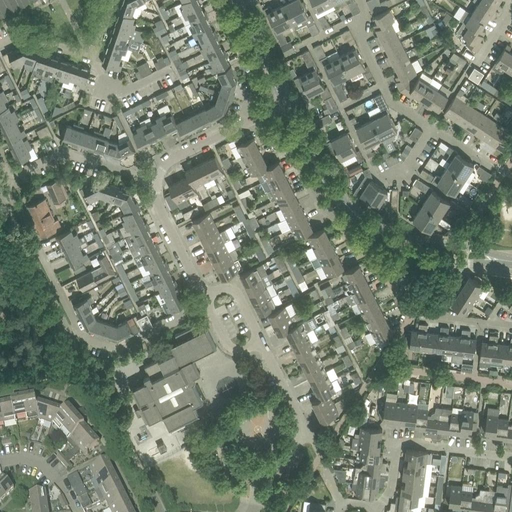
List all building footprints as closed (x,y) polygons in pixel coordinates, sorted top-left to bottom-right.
[(0,0),(0,14),(10,10),(5,0),(0,0)] [(20,5),(18,0),(5,0),(10,10),(20,5)] [(132,15),(136,5),(130,0),(123,0),(121,7),(120,6),(118,11),(132,15)] [(185,0),(184,1),(183,1),(182,2),(184,7),(181,8),(184,13),(201,4),(198,0),(185,0)] [(300,0),(291,0),(283,4),(288,14),(304,6),(300,0)] [(318,11),(333,3),(331,0),(315,0),(313,1),(318,11)] [(331,0),(333,3),(339,0),(346,0),(353,15),(360,11),(354,0),(331,0)] [(378,0),(367,0),(366,0),(372,13),(383,8),(380,3),(378,0)] [(386,0),(380,3),(383,8),(389,5),(386,0)] [(495,8),(498,3),(494,0),(479,0),(478,3),(496,15),(498,11),(495,8)] [(496,15),(478,3),(472,13),(486,22),(489,16),(493,19),(496,15)] [(192,21),(207,13),(205,10),(204,10),(201,4),(184,13),(186,18),(189,16),(192,21)] [(288,14),(283,4),(272,9),(270,5),(263,8),(265,14),(268,13),(272,22),(288,14)] [(316,24),(313,19),(311,14),(309,15),(304,6),(288,14),(293,23),(296,29),(307,23),(309,28),(316,24)] [(427,6),(422,9),(425,16),(430,13),(427,6)] [(395,19),(390,8),(375,16),(378,22),(374,24),(376,28),(391,21),(395,19)] [(466,9),(460,19),(464,21),(483,34),(486,30),(482,27),(486,22),(472,13),(466,9)] [(137,18),(135,17),(135,16),(132,15),(118,11),(117,15),(119,15),(116,22),(134,28),(136,22),(137,18)] [(447,12),(442,20),(449,25),(455,17),(447,12)] [(209,17),(207,13),(192,21),(194,26),(191,28),(193,32),(210,24),(207,18),(209,17)] [(433,20),(430,13),(425,16),(429,22),(433,20)] [(293,23),(288,14),(272,22),(277,31),(275,32),(286,54),(295,49),(293,44),(290,45),(282,29),(293,23)] [(325,18),(323,14),(318,16),(324,29),(330,26),(326,18),(325,18)] [(396,31),(391,21),(376,28),(379,34),(375,36),(377,40),(396,31)] [(464,21),(458,31),(463,34),(469,38),(466,43),(477,51),(483,42),(480,39),(482,36),(483,34),(464,21)] [(146,31),(134,28),(116,22),(114,28),(113,27),(111,31),(131,38),(143,42),(146,31)] [(213,30),(210,24),(193,32),(196,37),(199,36),(201,41),(217,33),(215,29),(213,30)] [(440,34),(437,27),(432,29),(435,36),(440,34)] [(356,42),(349,29),(341,33),(345,41),(348,40),(351,45),(356,42)] [(129,43),(131,38),(111,31),(110,35),(112,36),(109,42),(128,48),(129,43)] [(396,31),(377,40),(379,44),(383,43),(386,48),(401,41),(396,31)] [(219,36),(217,33),(201,41),(204,45),(201,47),(203,52),(220,43),(217,37),(219,36)] [(440,34),(435,36),(439,43),(444,40),(440,34)] [(388,61),(406,51),(401,41),(386,48),(389,54),(385,56),(388,61)] [(126,53),(128,48),(109,42),(107,48),(106,48),(104,52),(121,57),(123,52),(126,53)] [(223,49),(220,43),(203,52),(205,57),(208,55),(211,60),(226,52),(224,48),(223,49)] [(345,65),(340,55),(329,61),(320,43),(313,47),(322,65),(324,64),(329,73),(345,65)] [(505,68),(511,57),(511,52),(509,50),(511,46),(507,44),(495,61),(505,68)] [(25,60),(24,46),(13,51),(13,50),(3,55),(9,67),(14,64),(15,65),(25,60)] [(35,63),(40,49),(35,48),(35,50),(24,46),(25,60),(35,63)] [(361,57),(356,48),(340,55),(345,65),(361,57)] [(448,48),(441,54),(446,58),(451,50),(448,48)] [(44,73),(50,55),(43,53),(44,51),(40,49),(35,63),(34,66),(39,68),(38,71),(44,73)] [(299,88),(320,77),(315,68),(318,67),(309,49),(302,53),(310,70),(294,78),(299,88)] [(397,69),(411,61),(406,51),(388,61),(390,65),(394,63),(397,69)] [(119,62),(121,57),(104,52),(103,56),(105,56),(102,63),(121,69),(122,63),(119,62)] [(228,56),(226,52),(211,60),(213,65),(210,66),(213,71),(230,63),(227,57),(228,56)] [(454,52),(449,59),(455,64),(457,60),(460,56),(454,52)] [(55,73),(60,56),(56,55),(56,57),(50,55),(44,73),(49,74),(50,71),(55,73)] [(64,80),(70,62),(64,59),(64,58),(60,56),(55,73),(60,75),(59,78),(64,80)] [(463,64),(466,60),(460,56),(457,60),(463,64)] [(361,69),(365,67),(361,57),(345,65),(350,74),(353,81),(364,75),(361,69)] [(149,64),(149,65),(147,61),(138,66),(139,69),(143,76),(152,71),(149,64)] [(417,72),(411,61),(397,69),(400,75),(396,77),(398,81),(396,82),(400,90),(411,80),(408,76),(417,72)] [(76,80),(81,63),(77,62),(76,64),(70,62),(64,80),(69,81),(70,78),(76,80)] [(85,87),(91,68),(84,66),(85,65),(81,63),(76,80),(80,82),(79,85),(85,87)] [(231,65),(222,70),(218,72),(223,82),(237,81),(232,71),(233,70),(231,65)] [(350,74),(345,65),(329,73),(334,82),(331,83),(340,101),(348,97),(339,80),(350,74)] [(484,72),(475,66),(468,76),(478,82),(484,72)] [(325,87),(320,77),(299,88),(304,97),(320,90),(324,99),(332,95),(329,90),(327,85),(325,87)] [(420,97),(429,83),(419,77),(415,83),(411,80),(400,90),(412,97),(414,94),(420,97)] [(487,88),(490,83),(484,79),(481,84),(487,88)] [(233,92),(237,81),(223,82),(219,93),(233,97),(235,93),(233,92)] [(438,89),(429,83),(420,97),(425,101),(423,105),(427,107),(438,89)] [(500,97),(503,92),(497,88),(494,92),(500,97)] [(439,109),(448,95),(438,89),(427,107),(431,110),(433,106),(439,109)] [(503,92),(500,97),(507,101),(510,96),(503,92)] [(232,102),(233,97),(219,93),(216,103),(226,113),(230,101),(232,102)] [(390,111),(388,106),(381,93),(374,97),(381,109),(370,115),(372,119),(377,129),(393,121),(388,112),(390,111)] [(0,109),(9,105),(7,106),(5,101),(8,99),(6,95),(0,97),(0,109)] [(332,95),(324,99),(328,107),(331,112),(338,108),(336,103),(332,95)] [(454,120),(466,102),(456,95),(444,113),(454,120)] [(135,111),(145,106),(143,102),(133,107),(135,111)] [(464,126),(476,108),(466,102),(454,120),(464,126)] [(226,113),(216,103),(206,108),(212,122),(217,119),(216,118),(226,113)] [(0,121),(17,113),(14,108),(11,110),(9,105),(0,109),(0,121)] [(125,116),(135,111),(133,107),(123,112),(125,116)] [(212,122),(206,108),(206,107),(201,110),(199,107),(194,109),(203,126),(212,122)] [(475,133),(486,115),(476,108),(464,126),(475,133)] [(203,126),(194,109),(190,111),(191,115),(186,117),(193,131),(203,126)] [(180,129),(177,122),(175,119),(173,113),(171,110),(166,112),(161,115),(170,132),(175,129),(176,131),(180,129)] [(3,132),(19,124),(16,120),(19,118),(17,113),(0,121),(3,128),(1,128),(3,132)] [(45,119),(42,113),(38,115),(43,124),(47,122),(45,119)] [(328,113),(324,115),(315,120),(319,127),(327,123),(332,120),(328,113)] [(170,132),(161,115),(156,117),(158,120),(153,123),(161,138),(164,137),(164,135),(170,132)] [(485,139),(496,122),(486,115),(475,133),(485,139)] [(193,131),(186,117),(181,119),(180,116),(175,119),(177,122),(180,129),(183,136),(193,131)] [(377,129),(372,119),(356,127),(361,137),(377,129)] [(397,130),(393,121),(377,129),(382,138),(384,143),(386,142),(395,137),(393,133),(397,130)] [(161,138),(153,123),(148,125),(147,122),(142,125),(150,142),(156,139),(157,140),(161,138)] [(495,146),(506,128),(496,122),(485,139),(495,146)] [(73,143),(79,125),(74,123),(73,126),(68,124),(63,139),(73,143)] [(21,129),(19,124),(3,132),(5,136),(7,135),(9,141),(8,142),(22,135),(27,133),(24,128),(21,129)] [(54,137),(49,128),(48,124),(42,127),(49,140),(54,137)] [(83,146),(88,131),(83,130),(84,126),(79,125),(73,143),(83,146)] [(150,142),(142,125),(137,127),(138,130),(133,132),(141,148),(145,146),(144,145),(150,142)] [(411,135),(418,140),(425,130),(417,125),(411,135)] [(49,140),(42,127),(37,130),(43,142),(49,140)] [(505,153),(511,141),(511,132),(506,128),(495,146),(505,153)] [(382,138),(377,129),(361,137),(366,146),(382,138)] [(94,150),(100,132),(95,130),(93,133),(88,131),(83,146),(94,150)] [(136,151),(126,131),(119,134),(119,143),(120,157),(130,152),(131,153),(136,151)] [(109,139),(110,135),(100,132),(94,150),(104,153),(109,139)] [(352,141),(348,132),(347,132),(326,142),(331,152),(336,149),(352,141)] [(245,134),(234,139),(242,155),(259,146),(254,137),(248,140),(245,134)] [(13,152),(30,143),(27,138),(24,140),(22,135),(8,142),(13,152)] [(120,157),(119,143),(109,139),(104,153),(108,155),(109,153),(120,157)] [(357,151),(352,141),(336,149),(341,159),(357,151)] [(32,148),(30,143),(13,152),(18,161),(32,154),(29,149),(32,148)] [(400,155),(404,161),(412,148),(407,145),(400,155)] [(456,173),(465,158),(457,153),(458,151),(449,145),(446,150),(450,153),(450,154),(447,158),(447,160),(450,162),(447,167),(456,173)] [(264,156),(259,146),(242,155),(247,165),(264,156)] [(380,154),(383,159),(390,156),(389,155),(387,150),(380,154)] [(216,155),(206,160),(214,177),(224,172),(216,155)] [(268,166),(264,156),(247,165),(252,175),(262,169),(268,166)] [(471,169),(474,164),(465,158),(456,173),(465,179),(469,182),(475,172),(471,169)] [(214,177),(206,160),(196,165),(204,182),(214,177)] [(279,160),(268,166),(262,169),(263,169),(267,178),(284,170),(279,160)] [(360,164),(349,170),(351,175),(363,169),(360,164)] [(204,182),(196,165),(186,170),(189,176),(197,192),(195,187),(204,182)] [(446,188),(456,173),(447,167),(441,177),(436,174),(435,176),(423,168),(420,173),(436,184),(437,182),(446,188)] [(289,180),(284,170),(267,178),(272,188),(289,180)] [(465,179),(456,173),(446,188),(455,194),(458,189),(462,192),(469,182),(465,179)] [(197,192),(189,176),(179,180),(187,197),(197,192)] [(432,210),(441,195),(433,190),(434,188),(417,177),(413,183),(430,194),(423,204),(432,210)] [(68,202),(58,178),(47,183),(55,202),(57,206),(68,202)] [(369,200),(379,185),(370,179),(363,190),(358,186),(353,193),(359,197),(358,198),(367,205),(370,200),(369,200)] [(187,197),(179,180),(169,185),(177,202),(187,197)] [(294,190),(289,180),(272,188),(277,198),(294,190)] [(88,185),(80,189),(82,195),(86,193),(90,200),(100,195),(99,181),(89,186),(88,185)] [(110,199),(115,185),(111,183),(110,185),(99,181),(100,195),(110,199)] [(121,202),(130,192),(119,188),(120,186),(115,185),(110,199),(121,202)] [(388,191),(379,185),(369,200),(370,200),(378,206),(388,191)] [(298,199),(294,190),(277,198),(282,208),(298,199)] [(136,202),(130,192),(121,202),(126,212),(139,205),(137,201),(136,202)] [(447,205),(450,201),(441,195),(432,210),(441,216),(447,206),(447,205)] [(45,197),(38,201),(29,205),(43,236),(52,232),(54,231),(62,228),(59,219),(56,220),(45,197)] [(303,209),(298,199),(282,208),(287,217),(303,209)] [(456,203),(452,209),(458,213),(463,216),(467,210),(456,203)] [(422,225),(432,210),(423,204),(413,219),(422,225)] [(141,209),(139,205),(126,212),(123,213),(126,218),(123,220),(125,225),(142,216),(139,210),(141,209)] [(198,205),(192,208),(195,215),(201,212),(198,205)] [(195,215),(192,208),(183,213),(186,219),(195,215)] [(308,219),(303,209),(287,217),(292,227),(308,219)] [(431,231),(436,223),(441,216),(432,210),(422,225),(431,231)] [(198,230),(215,222),(210,212),(193,220),(198,230)] [(133,233),(149,225),(147,221),(145,222),(142,216),(125,225),(120,227),(125,237),(133,233)] [(313,229),(308,219),(292,227),(296,237),(313,229)] [(203,240),(219,231),(215,222),(198,230),(203,240)] [(150,229),(149,225),(133,233),(135,238),(132,239),(135,244),(152,235),(149,230),(150,229)] [(325,227),(316,232),(308,236),(313,246),(330,237),(325,227)] [(65,232),(56,236),(58,240),(60,239),(62,245),(80,237),(77,232),(74,233),(72,228),(65,232)] [(208,249),(224,241),(219,231),(203,240),(208,249)] [(81,248),(89,245),(84,235),(80,237),(62,245),(65,251),(64,252),(66,256),(81,248)] [(143,252),(158,244),(156,241),(155,241),(152,235),(135,244),(130,246),(132,251),(140,247),(143,252)] [(334,247),(330,237),(313,246),(318,255),(334,247)] [(213,259),(229,251),(224,241),(208,249),(213,259)] [(160,248),(158,244),(143,252),(145,257),(142,258),(144,263),(161,255),(159,249),(160,248)] [(339,257),(334,247),(318,255),(323,265),(339,257)] [(72,265),(89,256),(87,251),(84,253),(81,248),(66,256),(68,259),(69,259),(72,265)] [(217,269),(234,260),(229,251),(213,259),(217,269)] [(77,277),(83,289),(98,282),(98,281),(115,273),(106,254),(99,258),(102,265),(77,277)] [(164,261),(161,255),(144,263),(147,268),(150,267),(152,271),(168,264),(166,260),(164,261)] [(344,267),(339,257),(323,265),(328,275),(344,267)] [(234,260),(217,269),(222,279),(243,268),(238,258),(234,260)] [(263,263),(240,274),(245,284),(262,276),(268,273),(263,263)] [(154,283),(171,274),(168,268),(170,267),(168,264),(152,271),(155,276),(152,278),(144,281),(146,286),(154,283)] [(359,264),(343,272),(348,282),(364,274),(359,264)] [(174,280),(171,274),(154,283),(156,287),(159,286),(162,290),(159,292),(160,292),(177,283),(177,284),(177,283),(176,279),(174,280)] [(369,283),(364,274),(348,282),(353,292),(369,283)] [(250,294),(267,286),(262,276),(245,284),(250,294)] [(457,282),(463,286),(463,285),(479,295),(485,286),(469,276),(466,282),(460,278),(457,282)] [(181,293),(177,284),(177,283),(160,292),(162,297),(165,295),(167,300),(181,293)] [(353,292),(345,295),(350,305),(357,301),(374,293),(369,283),(353,292)] [(331,285),(321,289),(324,294),(333,289),(331,285)] [(463,285),(463,286),(460,291),(454,287),(451,291),(457,295),(458,294),(473,304),(479,295),(463,285)] [(255,304),(271,295),(267,286),(250,294),(255,304)] [(333,289),(324,294),(326,299),(335,294),(333,289)] [(186,303),(181,293),(167,300),(170,305),(167,306),(169,311),(186,303)] [(379,303),(374,293),(357,301),(362,311),(379,303)] [(458,294),(457,295),(454,300),(448,296),(445,300),(452,304),(467,313),(473,304),(458,294)] [(260,313),(276,305),(271,295),(255,304),(260,313)] [(91,296),(82,300),(74,304),(81,318),(82,318),(94,312),(92,308),(93,307),(90,302),(93,301),(91,296)] [(384,313),(379,303),(362,311),(367,321),(384,313)] [(274,324),(290,315),(285,305),(269,314),(274,324)] [(146,306),(140,309),(143,316),(147,313),(149,312),(148,310),(146,306)] [(329,311),(324,314),(328,321),(333,318),(331,314),(329,311)] [(87,328),(98,318),(97,317),(94,312),(82,318),(87,328)] [(153,324),(147,313),(137,318),(142,329),(153,324)] [(388,322),(384,313),(367,321),(372,330),(388,322)] [(295,325),(290,315),(274,324),(279,334),(286,330),(295,325)] [(102,335),(107,321),(98,318),(87,328),(98,332),(98,333),(102,335)] [(134,333),(130,324),(128,319),(118,324),(119,339),(129,333),(130,335),(134,333)] [(291,339),(307,331),(311,329),(306,319),(302,321),(295,325),(286,330),(291,339)] [(119,339),(118,324),(107,321),(102,335),(107,337),(107,335),(119,339)] [(393,332),(388,322),(372,330),(377,340),(393,332)] [(421,349),(424,323),(420,323),(419,330),(412,329),(410,345),(410,348),(421,349)] [(431,351),(434,332),(427,331),(428,324),(424,323),(421,349),(431,351)] [(195,375),(200,372),(198,366),(194,358),(217,346),(208,327),(199,331),(195,324),(181,331),(177,333),(175,334),(179,341),(170,345),(173,351),(159,358),(145,365),(149,373),(145,376),(147,380),(131,388),(138,403),(140,407),(136,409),(139,416),(143,414),(147,422),(160,415),(160,416),(164,418),(165,417),(172,430),(180,426),(182,430),(188,427),(185,420),(192,416),(193,419),(200,415),(194,404),(203,399),(194,381),(196,380),(195,379),(196,377),(195,375)] [(442,352),(445,326),(441,326),(440,333),(434,332),(431,351),(442,352)] [(453,353),(455,335),(448,334),(449,327),(445,326),(442,352),(453,353)] [(313,328),(311,329),(307,331),(291,339),(295,349),(312,341),(318,338),(313,328)] [(463,355),(467,329),(463,328),(462,336),(455,335),(453,353),(463,355)] [(410,345),(412,329),(409,329),(402,344),(410,345)] [(474,356),(477,338),(470,337),(471,330),(467,329),(463,355),(474,356)] [(491,360),(494,335),(490,334),(489,341),(482,340),(480,359),(491,360)] [(502,362),(504,343),(498,342),(498,335),(494,335),(491,360),(502,362)] [(511,362),(511,336),(511,337),(511,344),(504,343),(502,362),(511,362)] [(300,359),(317,351),(312,341),(295,349),(300,359)] [(305,368),(322,360),(317,351),(300,359),(305,368)] [(310,378),(326,370),(322,360),(305,368),(310,378)] [(315,388),(331,379),(326,370),(310,378),(315,388)] [(336,390),(331,379),(315,388),(319,397),(329,393),(336,390)] [(20,401),(11,402),(14,420),(36,415),(37,415),(34,398),(29,399),(27,390),(18,391),(20,401)] [(334,403),(329,393),(319,397),(312,401),(317,411),(334,403)] [(44,423),(50,407),(38,403),(39,401),(38,397),(34,398),(37,415),(36,415),(38,421),(44,423)] [(394,422),(397,401),(385,399),(384,409),(380,409),(379,417),(387,418),(387,421),(394,422)] [(407,402),(397,401),(394,422),(401,423),(401,420),(405,420),(407,402)] [(15,422),(11,402),(0,404),(0,406),(3,424),(15,422)] [(418,407),(418,404),(407,402),(405,420),(409,421),(408,424),(415,425),(418,407)] [(339,413),(334,404),(334,403),(317,411),(325,427),(336,421),(333,416),(339,413)] [(55,421),(68,409),(65,406),(62,409),(61,411),(50,407),(44,423),(51,425),(55,422),(55,421)] [(436,439),(441,407),(436,406),(436,411),(435,411),(432,413),(432,414),(428,414),(426,430),(425,430),(425,435),(431,436),(432,437),(432,439),(436,439)] [(428,414),(429,408),(418,407),(415,425),(419,426),(419,429),(425,430),(426,430),(428,414)] [(449,433),(451,417),(452,411),(452,408),(441,407),(436,439),(441,440),(441,438),(443,437),(449,438),(450,433),(449,433)] [(87,417),(82,410),(75,416),(68,409),(55,421),(55,422),(70,439),(84,427),(80,423),(87,417)] [(463,413),(461,431),(467,432),(468,428),(476,429),(477,421),(478,411),(463,409),(463,413)] [(463,413),(462,413),(452,411),(451,417),(449,433),(450,433),(456,434),(457,430),(461,431),(463,413)] [(498,417),(499,414),(497,414),(488,412),(486,422),(482,422),(481,430),(489,431),(489,434),(496,435),(498,417)] [(509,419),(498,417),(496,435),(500,436),(499,439),(506,440),(508,424),(509,419)] [(361,426),(360,437),(378,439),(378,435),(382,436),(383,429),(361,426)] [(91,435),(84,427),(70,439),(67,441),(68,442),(66,443),(74,451),(76,448),(91,435)] [(99,444),(91,435),(76,448),(74,451),(69,455),(73,459),(80,453),(84,457),(99,444)] [(378,439),(360,437),(353,436),(352,447),(362,448),(380,450),(381,443),(377,443),(378,439)] [(345,441),(339,437),(336,442),(343,446),(345,441)] [(167,449),(164,441),(158,444),(161,452),(167,449)] [(343,446),(336,442),(334,446),(340,450),(343,446)] [(382,461),(383,455),(379,454),(380,450),(362,448),(360,459),(366,460),(366,459),(382,461)] [(427,462),(428,452),(428,451),(407,449),(406,456),(409,456),(409,460),(427,462)] [(60,455),(56,458),(60,463),(64,459),(60,455)] [(64,459),(60,463),(64,468),(68,471),(68,472),(72,468),(68,464),(64,459)] [(386,468),(387,462),(382,461),(366,459),(366,460),(365,463),(364,463),(361,466),(356,466),(356,470),(389,474),(389,470),(388,470),(386,468)] [(89,469),(94,480),(112,471),(107,460),(89,469)] [(425,473),(427,462),(409,460),(408,464),(405,464),(404,470),(425,473)] [(343,480),(345,469),(334,468),(340,480),(343,480)] [(387,479),(388,479),(389,474),(356,470),(354,482),(358,482),(363,483),(379,485),(379,486),(384,486),(385,480),(387,479)] [(404,470),(403,477),(407,478),(406,482),(424,484),(430,485),(431,474),(425,473),(404,470)] [(117,481),(112,471),(94,480),(99,490),(117,481)] [(76,474),(66,479),(72,491),(72,490),(81,486),(82,486),(82,485),(80,486),(75,476),(77,475),(76,474)] [(13,490),(2,479),(0,480),(0,493),(5,498),(13,490)] [(122,491),(117,481),(99,490),(104,500),(122,491)] [(378,492),(379,486),(379,485),(363,483),(358,482),(356,494),(366,495),(366,499),(374,500),(375,492),(378,492)] [(422,495),(424,484),(406,482),(406,485),(402,485),(401,492),(419,494),(422,495)] [(460,507),(462,489),(463,485),(451,484),(451,490),(446,490),(445,501),(453,502),(453,506),(460,507)] [(81,486),(72,490),(78,501),(86,496),(81,486)] [(481,511),(485,488),(480,488),(480,493),(479,493),(476,494),(476,496),(472,496),(472,495),(470,511),(469,511),(481,511)] [(493,511),(496,499),(492,498),(492,496),(490,494),(489,494),(489,489),(485,488),(481,511),(493,511)] [(472,495),(472,496),(473,490),(462,489),(460,507),(463,507),(463,511),(469,511),(470,511),(472,495)] [(127,502),(122,491),(104,500),(109,510),(127,502)] [(418,505),(419,494),(401,492),(401,496),(397,495),(396,502),(412,504),(412,505),(418,505)] [(47,505),(45,493),(29,495),(31,507),(47,505)] [(500,511),(505,511),(506,506),(507,500),(507,495),(496,493),(496,499),(493,511),(500,511),(501,511),(500,511)] [(86,496),(78,501),(80,506),(89,502),(86,496)] [(325,511),(327,503),(325,503),(311,501),(309,511),(325,511)] [(412,508),(412,505),(412,504),(396,502),(391,501),(390,507),(389,509),(387,509),(386,511),(414,511),(415,511),(413,508),(412,508)] [(131,511),(132,511),(127,502),(109,510),(110,511),(131,511)]
